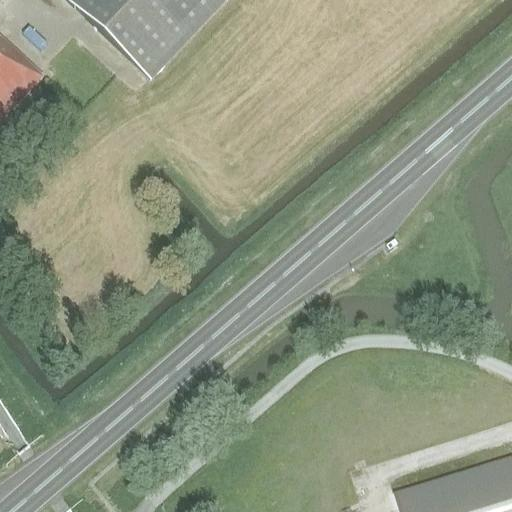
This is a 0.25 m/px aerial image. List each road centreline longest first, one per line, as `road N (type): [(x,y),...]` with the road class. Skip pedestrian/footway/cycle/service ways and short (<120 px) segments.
road 1 (trunk): [(11,511),(511,77)]
road 2 (unclassified): [(142,511),(319,355),(347,344),(409,342),(455,351),(511,377)]
